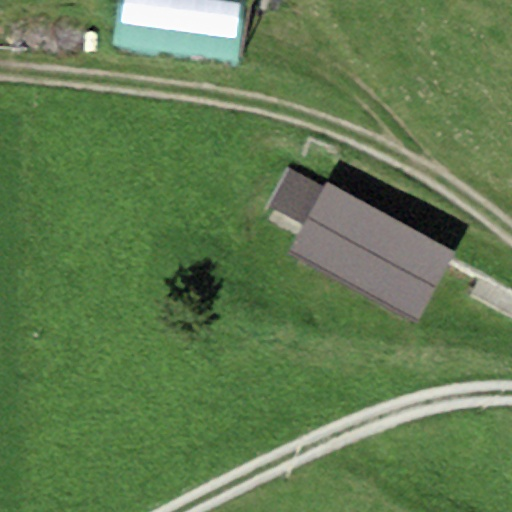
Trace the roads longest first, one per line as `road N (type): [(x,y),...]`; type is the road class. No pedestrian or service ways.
road 1 (track): [(511,231),(416,164),(272,106),(0,69)]
road 2 (track): [(511,392),(457,394),(369,420),(179,511)]
